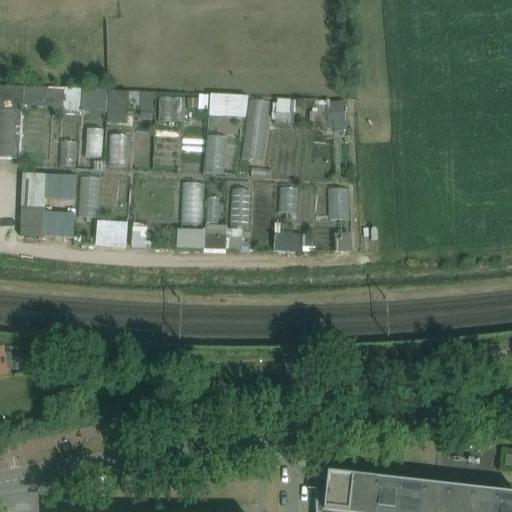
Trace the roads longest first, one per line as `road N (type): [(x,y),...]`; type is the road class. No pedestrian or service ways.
road 1 (tertiary): [(16,478),(286,432)]
road 2 (tertiary): [(286,432),(511,395)]
